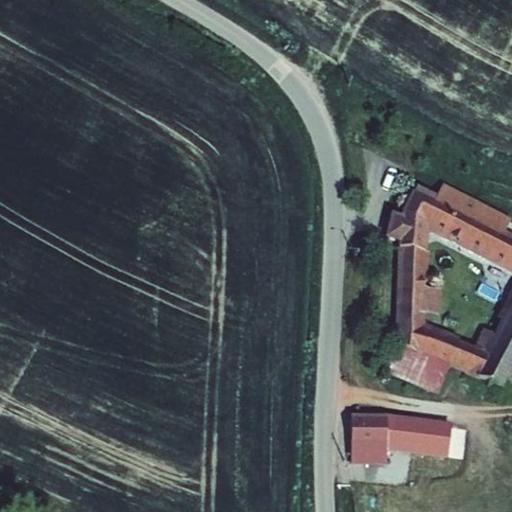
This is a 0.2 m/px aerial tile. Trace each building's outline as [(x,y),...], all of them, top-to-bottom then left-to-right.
[(511,238),(495,229),(503,216),(474,200),(467,213),(456,207),(425,189),(412,215),(436,227),(511,267),(511,309),(500,336),(489,330),(481,347),(470,373),(487,380),(492,387),(492,392),(511,393),(511,238)] [(463,193),(456,207),(467,213),(474,200),(463,193)] [(393,235),(406,241),(433,255),(436,227),(412,215),(405,211),(393,235)] [(406,241),(398,343),(452,366),(465,340),(427,324),(428,310),(430,288),(433,255),(406,241)] [(444,289),(430,288),(428,310),(443,312),(444,289)] [(470,373),(481,347),(465,340),(452,366),(470,373)] [(452,366),(398,343),(391,363),(444,383),(452,366)] [(399,451),(398,418),(398,416),(361,415),(360,451),(363,461),(363,464),(399,463),(399,451)] [(455,420),(398,418),(399,451),(466,453),(467,427),(455,427),(455,420)]
